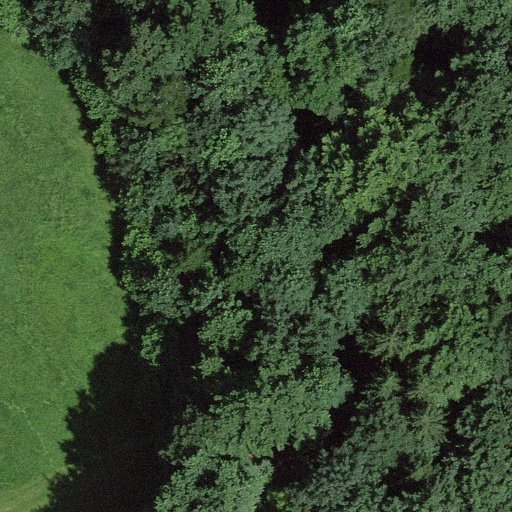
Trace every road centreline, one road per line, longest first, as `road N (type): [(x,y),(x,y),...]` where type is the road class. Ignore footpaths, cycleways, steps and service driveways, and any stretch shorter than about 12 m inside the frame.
road 1 (track): [(223,0),(347,126),(366,419),(408,511)]
road 2 (track): [(157,0),(120,166),(129,351),(52,494),(4,511)]
